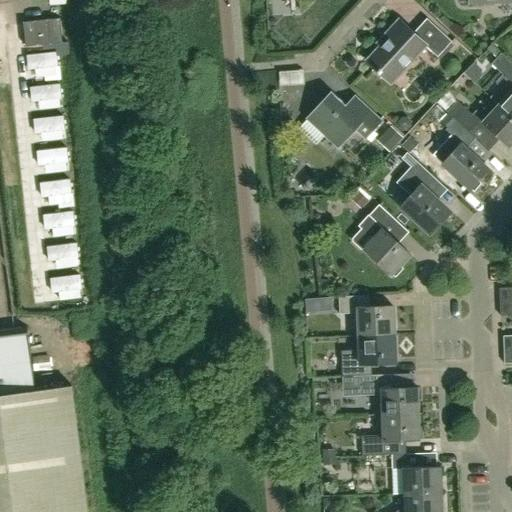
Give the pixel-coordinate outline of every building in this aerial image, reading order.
[(452,41),(427,17),(413,32),(399,19),(385,34),(388,36),(367,60),(391,83),(426,45),(438,56),(452,41)] [(511,116),(511,62),(502,52),(493,44),(486,51),(495,59),(492,63),(504,74),(498,80),(500,88),(492,97),(499,104),(511,116)] [(65,56),(26,59),(27,84),(66,81),(65,56)] [(471,66),(464,73),(475,83),(482,76),(482,69),(474,62),(471,66)] [(69,89),(31,92),(33,114),(70,111),(69,89)] [(349,109),(331,93),(307,118),(338,146),(355,128),(366,138),(382,120),(358,98),(349,109)] [(473,115),(457,100),(447,111),(455,118),(469,131),(476,123),(494,140),(498,136),(509,146),(511,143),(511,116),(499,104),(490,113),(488,111),(477,111),(473,115)] [(440,120),(447,127),(455,118),(447,111),(447,112),(440,119),(440,120)] [(407,130),(411,126),(411,120),(407,116),(401,116),(398,120),(398,126),(402,130),(407,130)] [(470,188),(489,168),(466,148),(476,137),(469,131),(455,118),(447,127),(445,129),(461,143),(443,163),(470,188)] [(72,122),(34,124),(36,146),(73,143),(72,122)] [(390,151),(403,136),(391,125),(377,139),(390,151)] [(410,135),(401,145),(409,153),(419,143),(410,135)] [(75,152),(37,154),(38,177),(77,175),(75,152)] [(430,232),(450,210),(427,190),(437,179),(416,161),(417,160),(407,152),(402,158),(411,166),(397,182),(412,196),(402,207),(430,232)] [(79,187),(40,190),(42,212),(81,208),(79,187)] [(360,190),(352,199),(361,208),(369,199),(360,190)] [(392,274),(411,254),(399,243),(409,231),(379,204),(360,225),(374,238),(365,249),(392,274)] [(85,220),(44,225),(47,246),(87,242),(85,220)] [(85,249),(43,253),(46,277),(87,272),(85,249)] [(91,281),(48,285),(50,308),(93,303),(91,281)] [(511,286),(507,287),(499,288),(499,302),(511,301),(511,286)] [(369,308),(369,296),(339,297),(340,314),(358,314),(359,336),(395,335),(394,307),(369,308)] [(500,315),(509,315),(511,314),(511,301),(499,302),(500,315)] [(0,511),(89,511),(72,384),(36,389),(27,325),(0,328),(0,511)] [(396,363),(395,335),(359,336),(359,350),(341,350),(341,359),(342,359),(342,376),(354,376),(372,376),(372,364),(396,363)] [(511,335),(503,336),(504,350),(511,349),(511,335)] [(392,389),(392,375),(372,376),(354,376),(354,387),(360,387),(360,396),(382,395),(383,415),(419,414),(418,388),(392,389)] [(394,455),(394,441),(420,440),(419,414),(383,415),(383,435),(362,436),(363,456),(392,455),(394,455)] [(321,449),(322,457),(335,457),(334,448),(321,449)] [(423,468),(422,454),(394,455),(392,455),(394,494),(406,493),(406,494),(442,492),(441,467),(423,468)] [(442,511),(442,492),(406,494),(406,508),(402,508),(396,511),(442,511)] [(324,498),(325,509),(331,509),(335,504),(335,497),(324,498)]
